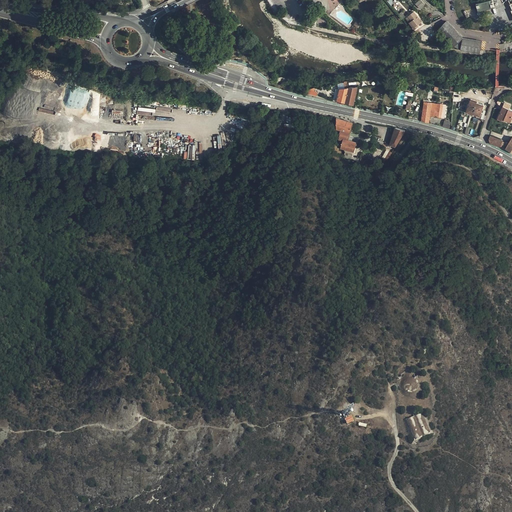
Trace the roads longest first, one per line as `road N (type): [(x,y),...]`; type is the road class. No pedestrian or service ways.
road 1 (primary): [(480,147),(294,99)]
road 2 (track): [(511,214),(465,162),(438,157),(406,170),(397,160),(414,126)]
road 3 (primary): [(139,58),(294,99)]
road 4 (primary): [(294,99),(161,52),(148,39)]
road 5 (track): [(391,392),(398,444),(391,475),(418,511)]
